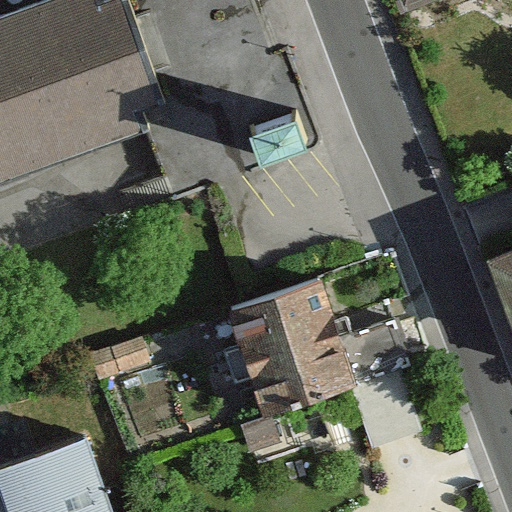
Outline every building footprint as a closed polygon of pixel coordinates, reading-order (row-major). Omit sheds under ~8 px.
[(0,179),(171,121),(129,0),(8,0),(0,3),(0,179)] [(403,0),(407,13),(444,0),(403,0)] [(511,258),(495,265),(511,306),(511,258)] [(355,371),(322,266),(227,296),(260,401),(355,371)] [(0,511),(114,511),(89,442),(0,473),(0,511)]
